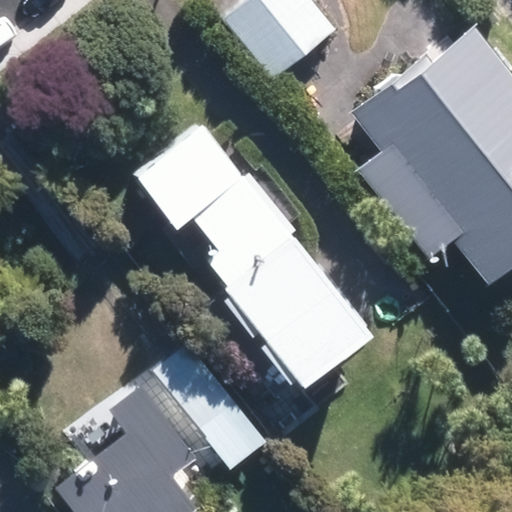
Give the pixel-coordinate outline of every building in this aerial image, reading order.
[(311,0),(250,0),(227,19),(276,79),(337,31),(311,0)] [(511,277),(511,95),(461,33),(351,122),(378,156),(364,168),(436,256),(450,244),(491,294),(511,277)] [(370,343),(198,125),(126,181),(217,297),(207,304),(288,407),(370,343)] [(189,345),(154,374),(234,472),(270,444),(189,345)] [(132,433),(58,490),(74,511),(227,511),(217,499),(225,493),(144,387),(114,409),(132,433)]
